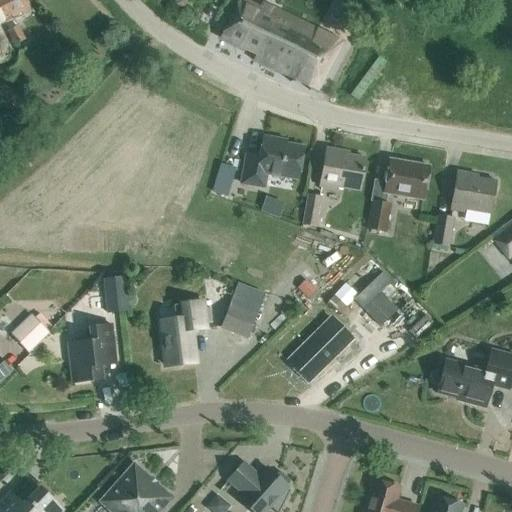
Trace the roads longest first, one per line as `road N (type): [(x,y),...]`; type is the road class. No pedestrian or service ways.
road 1 (residential): [(511,143),(286,98),(195,55),(125,0)]
road 2 (unclassified): [(346,428),(236,411),(0,436)]
road 3 (unclassified): [(511,472),(346,428)]
